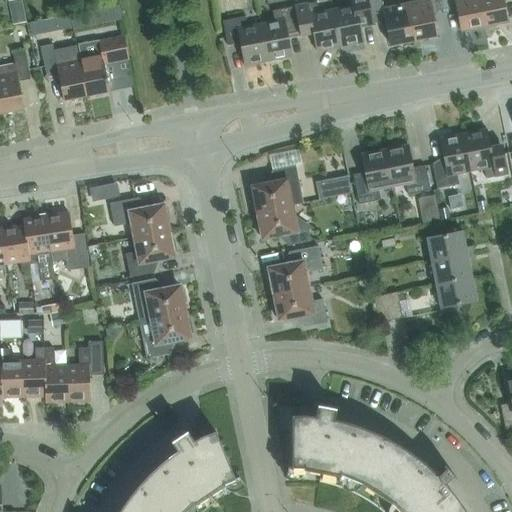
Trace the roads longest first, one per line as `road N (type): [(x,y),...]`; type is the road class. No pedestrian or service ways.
road 1 (residential): [(199,151),(423,86)]
road 2 (residential): [(423,86),(192,118)]
road 3 (residential): [(241,365),(199,151)]
road 4 (residential): [(241,365),(200,375),(142,407),(75,477)]
road 5 (residential): [(434,402),(342,363),(287,358),(241,365)]
road 6 (residential): [(0,173),(199,151)]
road 7 (residential): [(192,118),(0,172)]
road 8 (residential): [(271,511),(241,365)]
